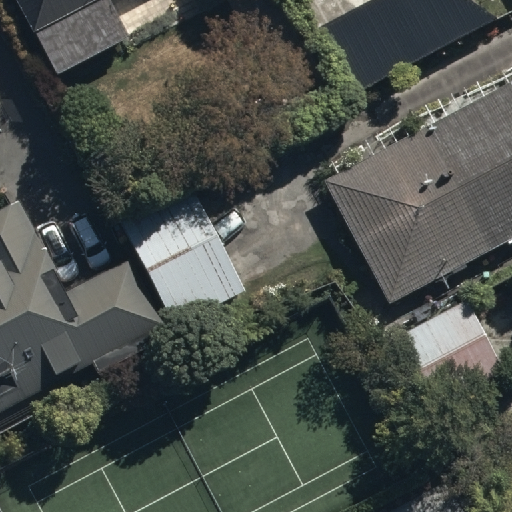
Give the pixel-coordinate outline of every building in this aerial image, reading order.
[(12,0),(27,27),(30,25),(54,71),(131,31),(125,20),(147,9),(141,0),(12,0)] [(470,0),(365,0),(315,26),(350,93),(497,18),(470,0)] [(319,181),(385,301),(511,232),(511,59),(376,134),(383,146),(319,181)] [(241,288),(187,188),(119,224),(134,251),(64,289),(15,198),(0,206),(0,406),(89,359),(96,370),(165,333),(163,330),(241,288)] [(499,368),(461,298),(392,336),(430,406),(499,368)] [(297,511),(298,511),(281,509),(291,450),(181,432),(173,477),(68,460),(59,511),(297,511)] [(494,511),(458,436),(355,484),(368,511),(494,511)]
